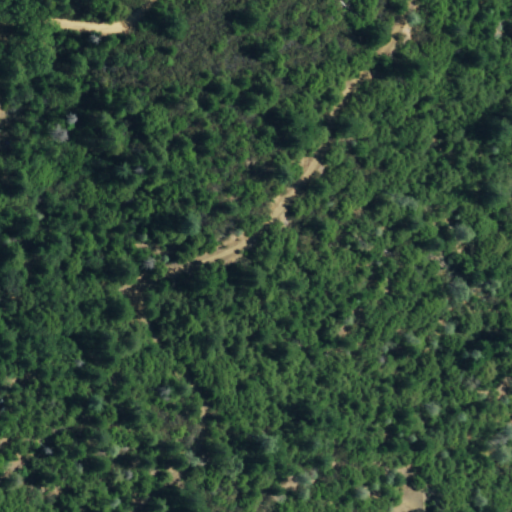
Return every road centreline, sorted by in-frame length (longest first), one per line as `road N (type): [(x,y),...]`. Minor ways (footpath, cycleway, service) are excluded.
road 1 (residential): [(158,511),(171,494),(166,341),(384,55),(406,0)]
road 2 (residential): [(0,24),(130,27),(152,0)]
